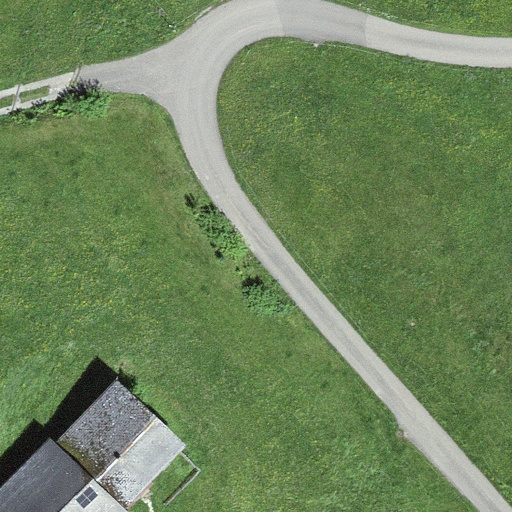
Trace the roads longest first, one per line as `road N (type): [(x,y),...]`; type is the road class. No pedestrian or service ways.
road 1 (track): [(511,51),(452,51),(282,17),(236,27),(189,71),(190,118),(220,192),(497,511)]
road 2 (track): [(189,71),(0,103)]
